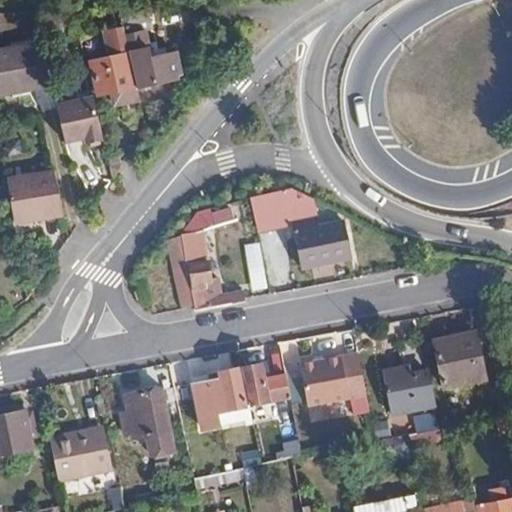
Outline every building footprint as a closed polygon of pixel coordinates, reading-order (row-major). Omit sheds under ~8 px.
[(125,26),(120,5),(89,6),(79,7),(84,28),(125,26)] [(0,92),(52,80),(41,36),(0,46),(0,92)] [(150,46),(131,51),(139,85),(159,80),(150,46)] [(139,85),(131,51),(114,54),(113,49),(104,51),(106,56),(93,60),(102,94),(139,85)] [(105,136),(95,92),(57,101),(66,138),(87,134),(88,139),(105,136)] [(65,209),(55,168),(9,176),(16,218),(65,209)] [(287,223),(278,187),(249,196),(257,230),(287,223)] [(354,253),(347,217),(320,223),(318,215),(292,220),(301,265),(354,253)] [(196,308),(247,298),(245,289),(210,295),(207,278),(211,276),(201,230),(183,234),(181,235),(187,264),(196,306),(196,308)] [(262,241),(246,245),(254,291),(271,288),(262,241)] [(184,308),(196,306),(187,264),(174,267),(184,308)] [(486,377),(477,331),(437,340),(447,385),(486,377)] [(282,335),(283,340),(284,349),(303,345),(300,332),(282,335)] [(303,361),(311,407),(352,400),(354,415),(374,412),(363,350),(303,361)] [(265,358),(243,362),(250,397),(292,389),(288,368),(268,372),(265,358)] [(434,403),(429,369),(414,371),(413,363),(386,368),(394,410),(434,403)] [(249,417),(238,365),(190,377),(200,427),(249,417)] [(176,448),(163,386),(127,393),(129,410),(121,411),(125,431),(132,429),(134,435),(151,432),(155,452),(176,448)] [(26,410),(0,415),(0,453),(34,446),(26,410)] [(300,427),(303,446),(345,436),(343,419),(329,421),(327,411),(305,415),(307,426),(300,427)] [(439,411),(415,414),(417,431),(441,429),(439,411)] [(104,425),(78,430),(79,437),(105,431),(104,425)] [(78,430),(51,436),(59,480),(112,469),(105,431),(79,437),(78,430)] [(225,469),(195,475),(197,485),(228,479),(225,469)] [(481,511),(511,511),(511,495),(506,496),(504,485),(491,488),(493,499),(479,502),(481,511)] [(420,511),(417,495),(355,505),(356,511),(420,511)] [(476,511),(474,498),(461,500),(463,511),(476,511)]
